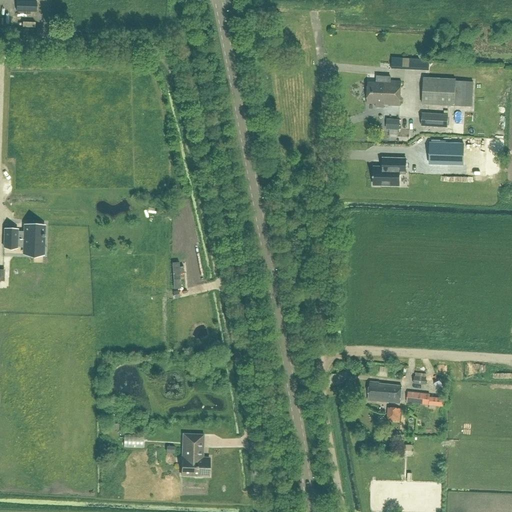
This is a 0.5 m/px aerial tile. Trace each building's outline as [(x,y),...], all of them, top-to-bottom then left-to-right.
[(16,11),(36,12),(37,1),(16,0),(16,11)] [(429,60),(411,59),(410,69),(428,70),(429,60)] [(368,81),(367,91),(401,93),(401,81),(390,80),(390,76),(377,76),(376,82),(368,81)] [(456,80),(456,78),(424,77),(422,104),(455,105),(456,80)] [(473,80),(456,80),(455,105),(472,106),(473,80)] [(401,93),(367,91),(367,103),(376,104),(375,107),(384,107),(384,104),(400,105),(401,93)] [(397,122),(397,126),(408,126),(409,115),(388,114),(387,121),(397,122)] [(421,114),(421,125),(447,127),(448,115),(421,114)] [(445,143),(432,143),(430,143),(429,164),(463,164),(464,144),(445,143)] [(367,179),(393,181),(394,169),(400,169),(401,154),(396,154),(378,153),(377,153),(377,162),(368,161),(368,169),(367,169),(367,171),(368,171),(367,179)] [(32,253),(32,254),(34,255),(34,254),(43,254),(43,236),(44,236),(44,233),(43,233),(44,225),(41,225),(27,224),(25,224),(24,232),(17,232),(17,229),(4,228),(3,247),(9,247),(11,248),(11,247),(17,248),(17,246),(24,247),(25,247),(32,247),(32,253)] [(415,383),(426,384),(426,376),(416,375),(415,383)] [(380,383),(370,382),(368,400),(400,403),(401,386),(380,384),(380,383)] [(424,393),(408,391),(407,402),(423,404),(424,393)] [(390,407),(389,414),(388,421),(399,422),(401,409),(390,407)] [(209,476),(209,458),(203,457),(204,434),(183,433),(181,475),(195,475),(195,476),(201,476),(201,475),(209,476)] [(124,436),(124,445),(143,445),(143,436),(124,436)]
